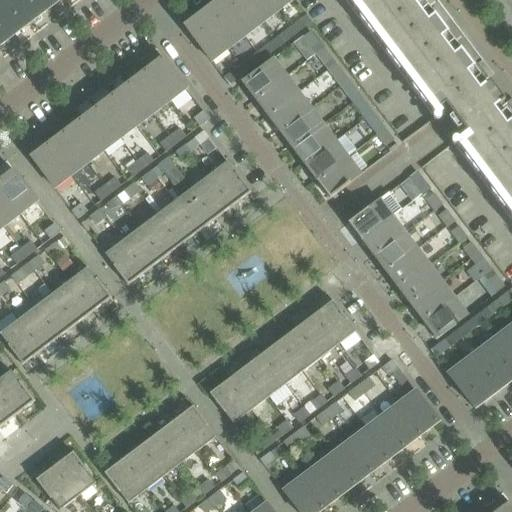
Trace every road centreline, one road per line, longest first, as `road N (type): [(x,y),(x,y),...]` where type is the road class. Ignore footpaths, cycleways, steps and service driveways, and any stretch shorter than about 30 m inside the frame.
road 1 (residential): [(486,449),(148,0)]
road 2 (residential): [(0,108),(146,0)]
